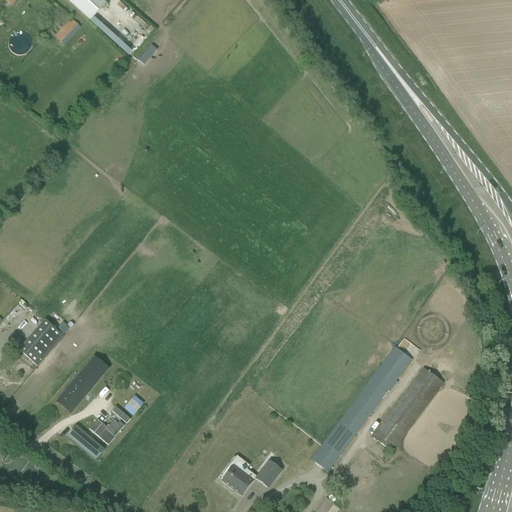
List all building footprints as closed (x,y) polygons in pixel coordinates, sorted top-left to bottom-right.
[(66,0),(91,22),(106,4),(101,0),(66,0)] [(81,29),(72,20),(55,38),(64,47),(81,29)] [(28,39),(12,38),(11,53),(28,53),(28,39)] [(63,337),(45,321),(19,352),(37,367),(63,337)] [(327,473),(365,422),(411,360),(395,349),(311,461),(327,473)] [(92,361),(57,403),(66,411),(84,389),(88,393),(106,372),(92,361)] [(372,439),(380,445),(392,453),(443,385),(424,370),(372,439)] [(134,397),(131,400),(141,408),(143,405),(134,397)] [(137,413),(128,405),(125,409),(134,416),(137,413)] [(115,408),(112,412),(126,425),(130,420),(115,408)] [(100,437),(109,446),(124,429),(115,421),(100,437)] [(76,426),(67,437),(96,461),(105,450),(76,426)] [(244,474),(250,466),(237,457),(222,476),(224,478),(221,482),(242,498),(254,481),(244,474)] [(255,480),(268,490),(282,472),(269,462),(255,480)] [(317,511),(329,511),(334,505),(326,499),(317,511)]
